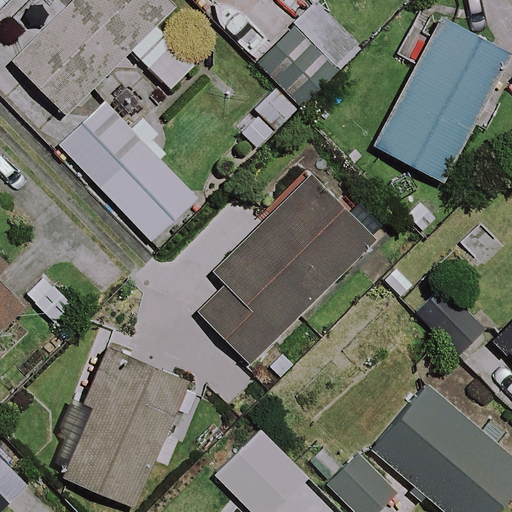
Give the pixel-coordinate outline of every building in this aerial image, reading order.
[(167,94),(197,64),(159,25),(175,10),(166,0),(73,0),(9,63),(62,118),(128,54),(167,94)] [(509,60),(441,22),(371,148),(439,186),(509,60)] [(293,112),(272,91),(233,130),(254,151),(293,112)] [(196,202),(105,102),(57,146),(148,246),(196,202)] [(371,242),(308,181),(214,278),(224,289),(197,317),(249,368),(371,242)] [(0,269),(5,265),(0,260),(0,332),(23,308),(0,286),(0,269)] [(482,328),(440,290),(412,322),(454,360),(482,328)] [(511,335),(499,348),(511,362),(511,335)] [(186,385),(106,350),(80,410),(90,415),(62,479),(132,509),(186,385)] [(493,511),(511,491),(511,447),(434,380),(369,454),(435,511),(493,511)] [(279,451),(260,432),(213,476),(246,511),(272,511),(306,481),(279,451)] [(377,511),(395,495),(358,457),(326,489),(347,511),(377,511)] [(0,511),(23,490),(0,464),(0,511)]
